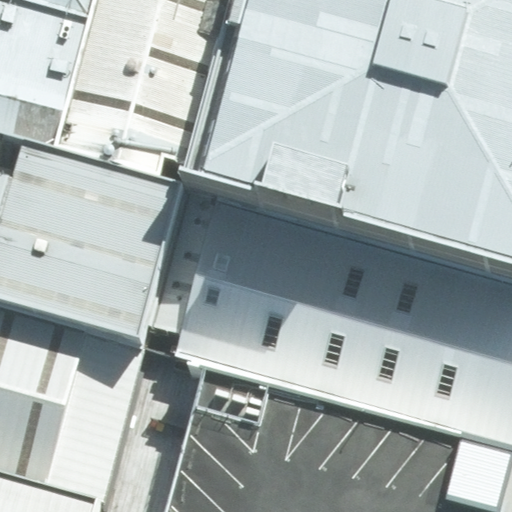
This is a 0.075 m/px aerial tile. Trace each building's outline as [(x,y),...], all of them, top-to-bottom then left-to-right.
[(0,0),(0,145),(193,200),(245,0),(0,0)] [(511,0),(245,0),(193,200),(511,283),(511,0)] [(0,309),(153,350),(193,200),(0,145),(0,309)] [(511,283),(193,200),(153,350),(210,365),(207,377),(511,459),(511,283)] [(107,511),(153,350),(0,309),(0,485),(100,511),(107,511)] [(511,511),(511,459),(207,377),(170,511),(511,511)] [(0,511),(100,511),(0,485),(0,511)]
